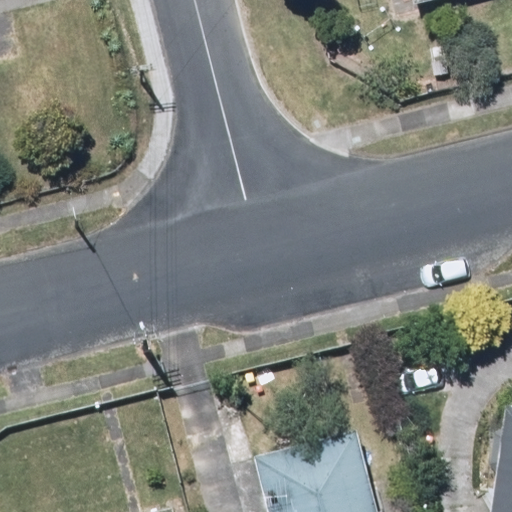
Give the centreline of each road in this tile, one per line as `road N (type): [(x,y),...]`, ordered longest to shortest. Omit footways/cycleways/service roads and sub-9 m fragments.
road 1 (residential): [(259,257),(0,316)]
road 2 (residential): [(259,257),(192,0)]
road 3 (residential): [(511,193),(259,257)]
